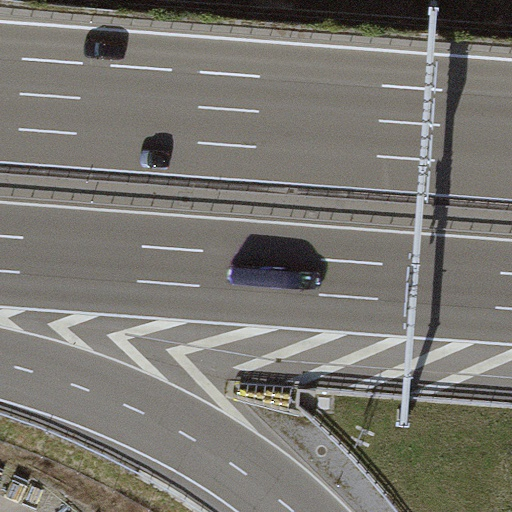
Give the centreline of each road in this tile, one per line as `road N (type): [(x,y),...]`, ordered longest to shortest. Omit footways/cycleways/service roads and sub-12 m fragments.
road 1 (motorway): [(511,130),(0,91)]
road 2 (motorway): [(0,254),(511,292)]
road 3 (motorway): [(0,361),(135,408),(240,469),(294,511)]
